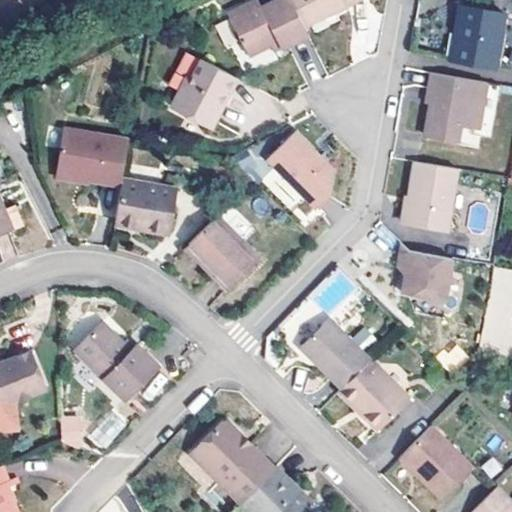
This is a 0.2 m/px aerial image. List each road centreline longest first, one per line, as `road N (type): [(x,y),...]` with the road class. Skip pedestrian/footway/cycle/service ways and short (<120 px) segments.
road 1 (residential): [(228,352),(373,210),(407,12)]
road 2 (residential): [(228,352),(154,284),(109,265),(60,263),(0,289)]
road 3 (residential): [(389,511),(228,352)]
road 4 (residential): [(70,511),(228,352)]
